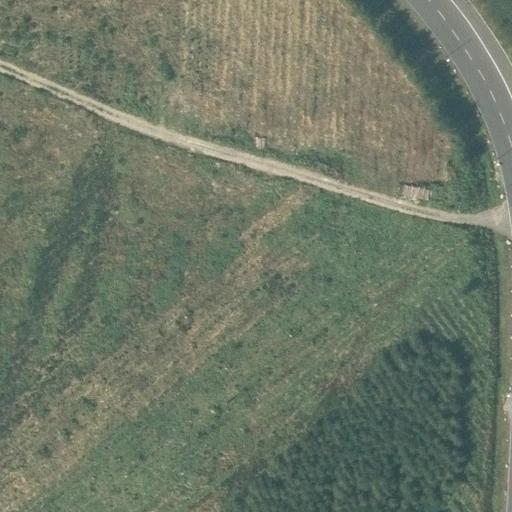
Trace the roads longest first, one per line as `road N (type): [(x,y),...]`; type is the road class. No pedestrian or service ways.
road 1 (track): [(511,222),(384,203),(196,148),(0,67)]
road 2 (unclassified): [(511,143),(488,83),(425,0)]
